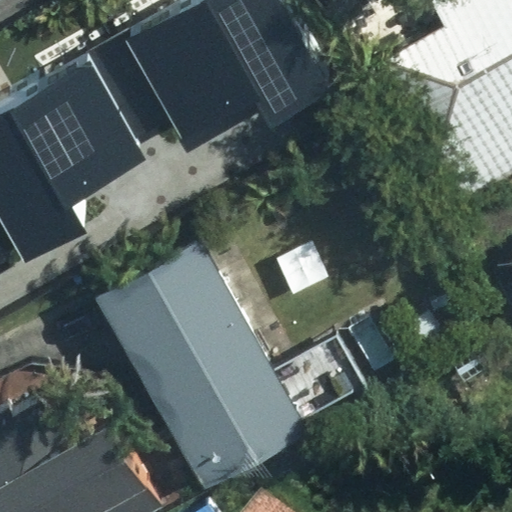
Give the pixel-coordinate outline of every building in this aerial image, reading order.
[(199,0),(134,36),(196,147),(254,114),(265,135),(328,100),(272,0),(199,0)] [(511,0),(411,0),(378,19),(471,183),(511,159),(511,0)] [(0,107),(0,230),(21,269),(78,238),(60,204),(143,159),(89,60),(0,107)] [(317,410),(212,212),(108,266),(213,465),(317,410)] [(146,511),(178,496),(128,397),(70,425),(51,387),(0,411),(0,511),(146,511)] [(282,511),(272,503),(264,511),(282,511)]
